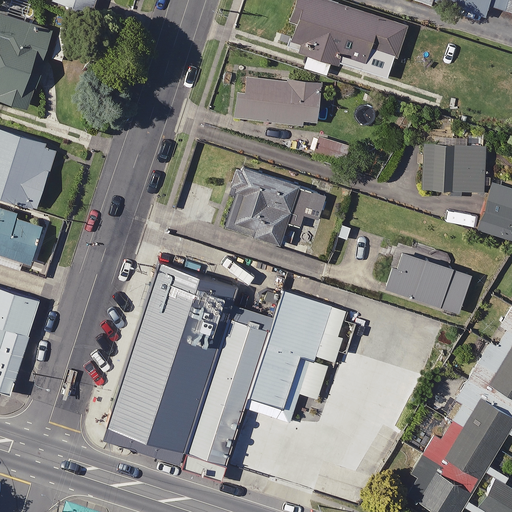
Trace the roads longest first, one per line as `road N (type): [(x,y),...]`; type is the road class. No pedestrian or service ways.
road 1 (residential): [(39,456),(189,0)]
road 2 (primary): [(39,456),(213,511)]
